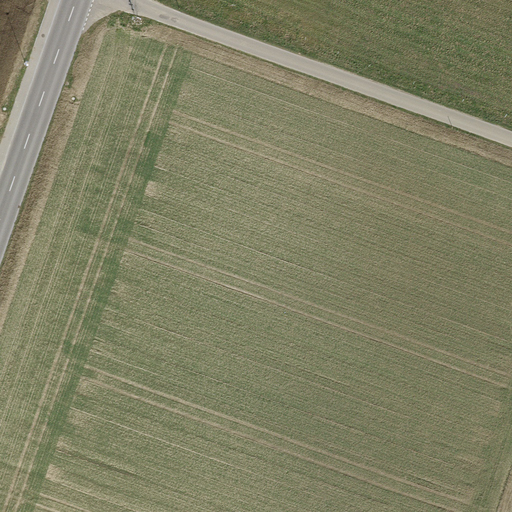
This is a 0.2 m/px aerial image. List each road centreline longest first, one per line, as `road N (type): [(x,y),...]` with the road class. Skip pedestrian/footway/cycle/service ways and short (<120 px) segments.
road 1 (track): [(128,0),(511,138)]
road 2 (residential): [(77,0),(0,222)]
